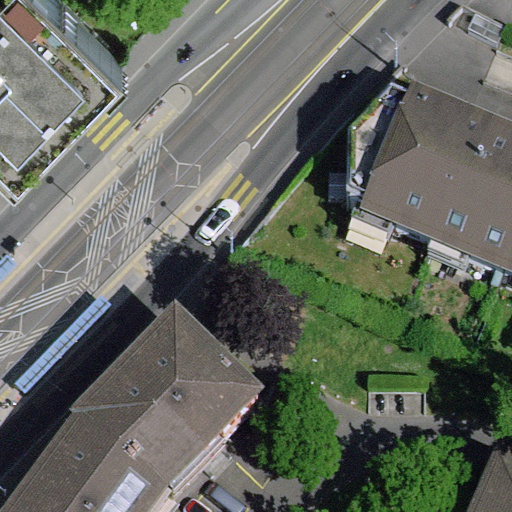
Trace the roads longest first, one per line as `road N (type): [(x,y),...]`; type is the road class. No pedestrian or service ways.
road 1 (secondary): [(0,460),(171,286),(414,0)]
road 2 (secondary): [(241,0),(0,239)]
